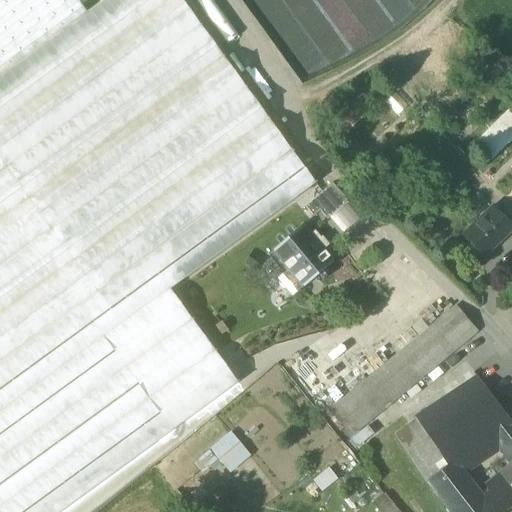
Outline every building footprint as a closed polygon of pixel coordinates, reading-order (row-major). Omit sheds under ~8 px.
[(105,0),(87,13),(76,0),(0,0),(0,362),(291,151),(181,0),(105,0)] [(408,107),(395,94),(386,103),(398,116),(408,107)] [(511,111),(509,108),(475,142),(494,161),(511,142),(511,111)] [(0,362),(0,511),(60,511),(238,383),(170,290),(316,184),(291,151),(0,362)] [(320,212),(327,220),(330,218),(346,205),(348,203),(332,184),(305,208),(314,218),(320,212)] [(346,205),(330,218),(343,234),(359,220),(346,205)] [(462,236),(483,258),(511,230),(511,225),(493,206),(462,236)] [(290,271),(304,288),(314,279),(319,284),(327,277),(323,272),(334,263),(323,251),(327,247),(321,240),(321,239),(315,232),(311,236),(303,226),(273,251),(290,271)] [(254,274),(265,257),(253,250),(243,266),(254,274)] [(292,298),(304,288),(290,271),(278,281),(292,298)] [(329,411),(351,437),(478,332),(456,306),(329,411)] [(364,370),(379,358),(363,337),(347,349),(364,370)] [(417,419),(428,435),(490,394),(478,378),(417,419)] [(511,423),(509,420),(490,394),(428,435),(449,467),(456,462),(493,436),(511,423)] [(428,484),(449,467),(428,435),(417,419),(395,434),(426,482),(428,484)] [(511,423),(493,436),(504,450),(511,460),(511,465),(500,474),(502,476),(511,489),(511,423)] [(368,427),(348,442),(355,450),(374,435),(368,427)] [(230,432),(209,450),(229,475),(251,457),(230,432)] [(456,462),(466,476),(504,450),(493,436),(456,462)] [(466,476),(456,462),(449,467),(428,484),(449,511),(504,511),(511,506),(511,489),(502,476),(495,481),(499,486),(484,498),(466,476)] [(398,511),(384,494),(373,503),(379,511),(398,511)]
